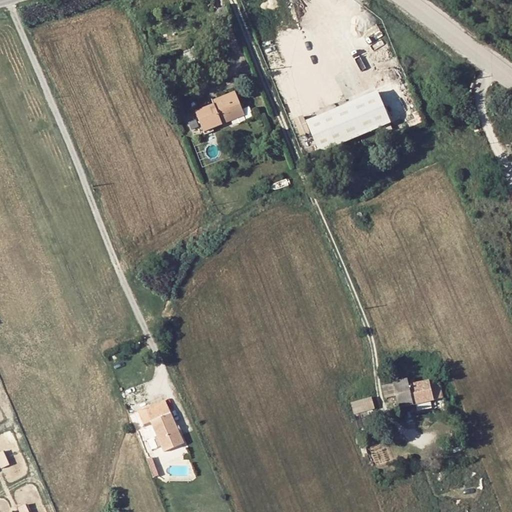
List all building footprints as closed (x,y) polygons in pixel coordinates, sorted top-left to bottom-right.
[(217,99),(219,103),(214,105),(196,112),(203,130),(211,127),(213,130),(223,125),(219,115),(226,112),(229,118),(243,111),(234,92),(217,99)] [(328,114),(341,143),(390,122),(376,92),(328,114)] [(223,125),(244,115),(243,111),(229,118),(226,112),(219,115),(223,125)] [(341,143),(328,114),(306,124),(319,153),(341,143)] [(211,127),(203,130),(206,136),(214,133),(213,130),(211,127)] [(394,383),(395,395),(398,407),(443,397),(439,379),(409,385),(408,381),(394,383)] [(395,395),(394,383),(383,385),(385,398),(395,395)] [(355,416),(374,409),(371,399),(352,405),(355,416)] [(151,407),(145,409),(157,434),(164,450),(182,442),(165,401),(151,407)]
